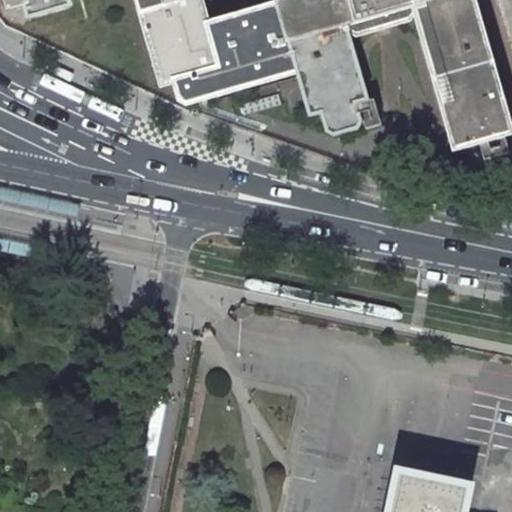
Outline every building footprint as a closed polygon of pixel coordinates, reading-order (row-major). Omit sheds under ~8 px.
[(7,0),(9,6),(12,8),(24,4),(27,16),(31,18),(69,7),(71,4),(69,0),(7,0)] [(203,100),(211,98),(214,92),(209,73),(219,70),(221,67),(208,23),(201,0),(137,0),(161,83),(165,85),(175,82),(181,101),(187,105),(203,100)] [(291,0),(280,3),(278,6),(298,73),(309,114),(313,116),(322,113),(328,132),(334,136),(358,129),(362,123),(356,103),(366,101),(367,97),(349,35),(351,34),(353,34),(355,34),(357,35),(370,31),(411,20),(411,19),(412,18),(413,17),(416,16),(455,148),(459,151),(509,136),(511,132),(474,0),(291,0)] [(208,23),(221,67),(219,70),(209,73),(214,92),(211,98),(298,73),(278,6),(280,3),(208,23)] [(81,206),(0,188),(0,201),(79,218),(81,206)] [(0,251),(68,267),(70,255),(0,240),(0,251)] [(466,511),(472,487),(433,479),(398,471),(389,511),(466,511)] [(0,480),(0,496),(8,499),(11,483),(0,480)]
